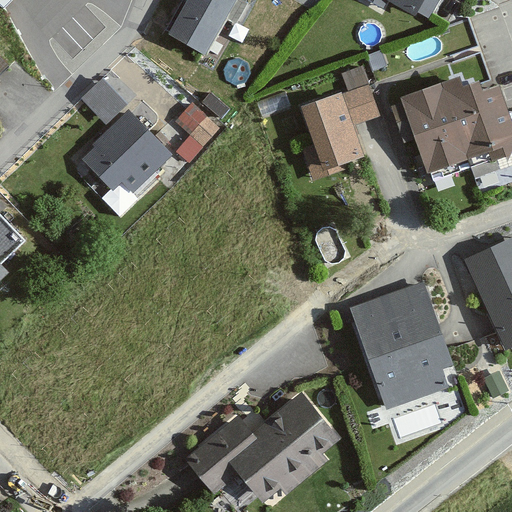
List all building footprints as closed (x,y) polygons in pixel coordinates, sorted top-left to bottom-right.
[(242,1),(241,0),(194,0),(174,38),(213,58),(242,1)] [(381,0),(420,22),(431,0),(381,0)] [(9,73),(0,63),(0,91),(6,85),(1,80),(9,73)] [(364,70),(344,76),(351,96),(305,111),(318,149),(307,152),(317,182),(346,173),(345,168),(369,160),(358,127),(381,119),(364,70)] [(132,96),(110,74),(84,100),(106,122),(132,96)] [(468,81),(406,104),(407,107),(396,111),(410,148),(419,145),(431,178),(495,154),(498,162),(511,157),(511,119),(498,83),(472,93),(468,81)] [(219,128),(193,105),(178,122),(193,136),(179,152),(189,161),(219,128)] [(176,158),(130,112),(96,147),(99,150),(86,163),(117,194),(127,184),(138,195),(176,158)] [(27,245),(1,219),(0,219),(0,290),(14,276),(5,267),(27,245)] [(511,244),(468,266),(511,352),(511,351),(511,244)] [(457,368),(428,288),(356,313),(390,408),(456,384),(451,370),(457,368)] [(351,448),(307,396),(259,435),(246,419),(191,465),(220,500),(245,478),(270,508),(287,493),(291,498),(351,448)]
